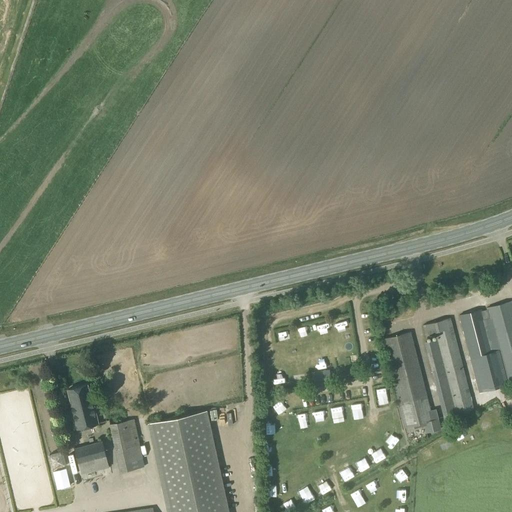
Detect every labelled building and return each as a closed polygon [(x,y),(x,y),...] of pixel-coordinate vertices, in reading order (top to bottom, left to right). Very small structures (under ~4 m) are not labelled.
[(511,304),(511,301),(486,308),(507,384),(511,382),(511,304)] [(482,310),(458,316),(479,395),(502,389),(482,310)] [(432,323),(423,325),(425,333),(434,331),(437,339),(439,349),(456,414),(473,409),(450,318),(432,323)] [(409,332),(382,339),(398,404),(398,407),(403,427),(413,425),(414,428),(424,426),(426,433),(440,429),(435,409),(429,411),(409,332)] [(328,370),(310,373),(311,376),(311,379),(313,387),(330,384),(331,384),(329,376),(328,370)] [(88,384),(67,389),(73,414),(72,414),(76,429),(98,424),(97,422),(98,422),(93,398),(91,399),(88,384)] [(275,411),(286,405),(279,392),(268,398),(275,411)] [(347,397),(348,412),(359,411),(358,397),(347,397)] [(336,400),(328,401),(330,415),(338,414),(336,400)] [(305,406),(297,406),(298,420),(305,420),(305,406)] [(229,511),(207,409),(148,422),(167,511),(229,511)] [(134,418),(110,423),(120,470),(144,466),(134,418)] [(102,440),(74,448),(81,473),(109,466),(102,440)] [(277,442),(262,442),(262,454),(277,453),(277,442)] [(362,450),(352,455),(357,465),(367,460),(362,450)] [(63,451),(48,455),(51,470),(66,466),(63,451)]
